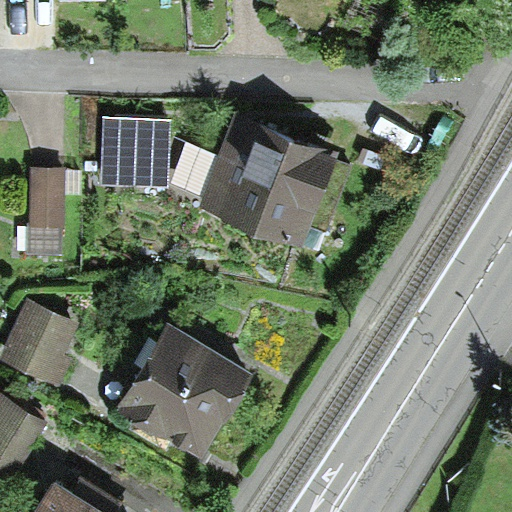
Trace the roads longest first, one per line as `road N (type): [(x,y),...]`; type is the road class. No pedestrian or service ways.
road 1 (residential): [(0,64),(486,95)]
road 2 (secondary): [(511,228),(332,511)]
